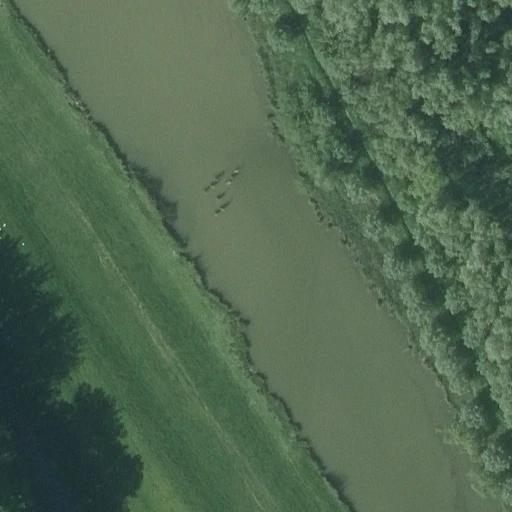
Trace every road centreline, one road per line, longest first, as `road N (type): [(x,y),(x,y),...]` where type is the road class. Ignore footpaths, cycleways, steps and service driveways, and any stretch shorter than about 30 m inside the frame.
road 1 (track): [(289,0),(511,428)]
road 2 (track): [(127,511),(0,320)]
